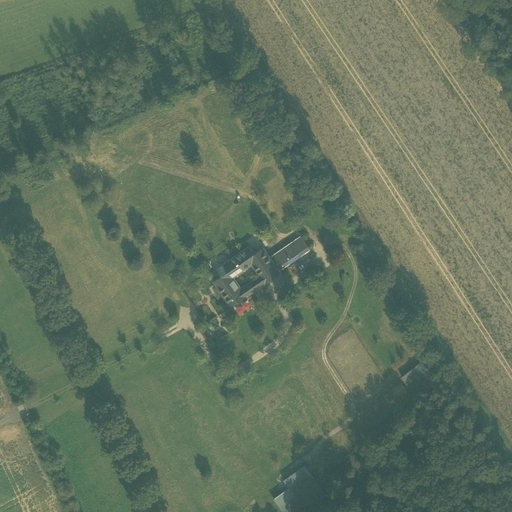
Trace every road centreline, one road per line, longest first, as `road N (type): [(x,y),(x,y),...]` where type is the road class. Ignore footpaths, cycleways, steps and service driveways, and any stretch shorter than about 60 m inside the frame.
road 1 (track): [(511,453),(216,0)]
road 2 (track): [(0,426),(189,321)]
